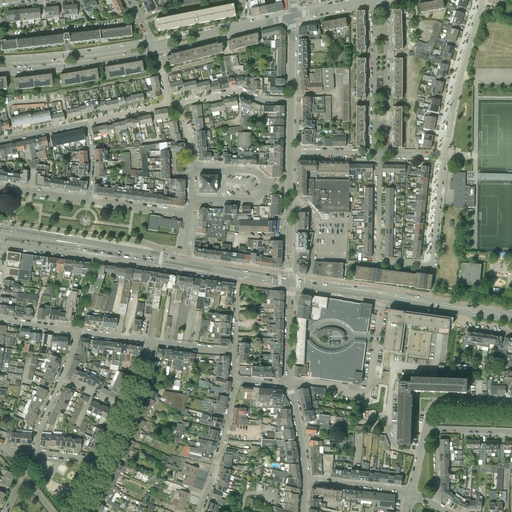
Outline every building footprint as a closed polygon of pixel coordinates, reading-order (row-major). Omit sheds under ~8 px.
[(92,0),(88,2),(93,11),(98,8),(100,12),(104,10),(101,4),(97,6),(93,0),(92,0)] [(113,9),(121,5),(118,0),(110,4),(113,9)] [(260,16),(267,14),(265,6),(264,0),(256,0),(258,5),(260,16)] [(273,4),(275,13),(283,11),(283,10),(284,9),(284,0),(275,0),(276,4),(273,4)] [(431,2),(432,11),(444,9),(444,6),(444,4),(443,0),(431,2)] [(467,2),(460,0),(458,6),(465,9),(467,2)] [(252,18),(260,16),(258,5),(255,6),(254,1),(251,2),(250,1),(249,15),(251,16),(252,18)] [(87,13),(93,11),(88,2),(83,5),(86,12),(87,12),(87,13)] [(157,11),(162,9),(160,6),(158,8),(155,2),(152,4),(145,7),(148,13),(156,9),(157,11)] [(420,13),(432,11),(431,2),(419,5),(420,9),(419,9),(420,11),(420,13)] [(267,14),(275,13),(273,4),(265,6),(267,14)] [(117,14),(124,11),(121,5),(113,9),(107,12),(108,14),(111,13),(115,11),(117,14)] [(235,17),(234,14),(233,5),(217,8),(220,20),(235,17)] [(204,23),(220,20),(217,8),(202,11),(204,23)] [(403,40),(402,30),(402,20),(402,10),(398,10),(396,10),(393,10),(393,15),(394,15),(394,20),(394,26),(393,26),(393,30),(394,34),(395,34),(395,40),(395,46),(394,46),(394,50),(398,50),(399,50),(403,50),(403,40)] [(189,26),(204,23),(202,11),(186,14),(189,26)] [(357,21),(357,31),(357,41),(357,51),(359,51),(359,53),(361,53),(361,51),(363,51),(366,51),(366,47),(365,47),(365,41),(365,35),(366,35),(366,31),(366,27),(365,27),(364,21),(364,16),(365,16),(365,11),(362,11),(360,11),(356,11),(357,21)] [(453,17),(462,20),(464,14),(456,11),(455,11),(453,17)] [(3,18),(1,18),(1,22),(7,22),(14,22),(13,12),(6,12),(7,13),(4,13),(3,18)] [(173,29),(189,26),(186,14),(171,17),(173,29)] [(158,32),(173,29),(171,17),(155,20),(158,32)] [(462,20),(453,17),(451,23),(452,23),(452,24),(460,26),(462,20)] [(334,21),(335,29),(348,27),(347,25),(347,23),(346,19),(334,21)] [(324,32),(335,29),(334,21),(322,23),(323,27),(323,29),(324,32)] [(305,36),(312,36),(319,35),(319,36),(321,36),(319,24),(316,25),(311,26),(304,27),(299,27),(299,36),(305,36)] [(446,34),(457,37),(459,31),(451,28),(450,28),(451,26),(448,25),(446,24),(445,29),(447,29),(446,34)] [(6,41),(5,40),(0,40),(0,41),(0,44),(1,51),(64,44),(64,43),(68,43),(132,36),(131,29),(131,26),(126,27),(126,28),(100,31),(100,30),(98,31),(68,34),(63,35),(17,40),(15,40),(6,41)] [(264,40),(285,41),(285,31),(280,27),(262,31),(264,40)] [(285,49),(285,41),(264,40),(262,31),(261,32),(264,45),(264,48),(277,49),(285,49)] [(232,50),(250,46),(259,44),(258,39),(257,33),(230,40),(231,40),(228,41),(229,46),(230,46),(232,50)] [(447,40),(447,41),(455,43),(457,37),(446,34),(445,40),(437,37),(437,38),(436,40),(440,42),(445,43),(446,40),(447,40)] [(307,50),(307,40),(299,40),(299,50),(299,69),(300,76),(307,74),(307,68),(308,68),(308,62),(308,56),(307,50)] [(204,57),(213,55),(223,53),(222,49),(223,48),(223,47),(222,47),(221,43),(221,44),(217,45),(216,42),(216,44),(202,47),(204,57)] [(441,51),(452,54),(453,48),(446,46),(445,45),(445,43),(440,42),(439,44),(443,45),(441,51)] [(425,44),(423,49),(431,52),(434,45),(428,43),(425,44)] [(430,56),(431,52),(423,49),(420,48),(417,47),(416,46),(416,53),(415,57),(428,62),(429,57),(430,56)] [(187,62),(204,57),(202,47),(184,51),(187,62)] [(285,49),(277,49),(276,72),(272,71),(270,76),(284,77),(284,67),(285,61),(285,49)] [(169,66),(187,62),(184,51),(171,55),(171,54),(170,54),(171,56),(166,57),(167,61),(166,61),(166,62),(168,62),(169,66)] [(435,56),(434,57),(434,59),(435,59),(440,60),(441,58),(442,58),(442,59),(450,61),(452,54),(441,51),(440,57),(435,56)] [(242,77),(247,77),(247,71),(243,70),(243,66),(239,66),(237,55),(229,56),(235,86),(242,85),(242,77)] [(229,87),(235,86),(229,56),(223,57),(223,58),(222,58),(222,59),(223,59),(224,63),(229,87)] [(365,94),(365,89),(365,83),(366,83),(366,79),(366,75),(365,75),(365,69),(365,63),(366,63),(366,59),(363,59),(361,59),(357,59),(357,69),(357,79),(357,89),(357,99),(361,99),(362,99),(366,99),(366,95),(365,94)] [(395,83),(395,89),(395,94),(394,94),(394,99),(397,99),(399,99),(402,99),(403,89),(403,79),(403,69),(403,59),(399,59),(397,59),(394,59),(394,63),(395,63),(395,69),(395,75),(394,75),(394,79),(394,83),(395,83)] [(437,69),(438,69),(447,71),(449,65),(441,63),(441,64),(440,63),(440,60),(435,59),(434,62),(439,63),(437,69)] [(125,76),(135,74),(144,73),(142,61),(123,64),(125,76)] [(219,89),(229,87),(224,63),(219,64),(222,77),(217,78),(217,79),(219,89)] [(106,79),(125,76),(123,64),(105,67),(106,79)] [(323,90),(334,89),(333,74),(333,68),(321,69),(309,70),(309,74),(307,74),(300,76),(301,80),(303,91),(312,91),(323,91),(323,90)] [(80,83),(90,82),(99,80),(97,69),(78,72),(80,83)] [(438,78),(438,76),(445,78),(447,71),(438,69),(437,75),(431,74),(430,77),(431,77),(437,78),(438,78)] [(62,86),(80,83),(78,72),(60,75),(62,86)] [(34,88),(53,86),(51,74),(33,76),(34,88)] [(15,90),(34,88),(33,76),(14,79),(15,90)] [(212,76),(210,76),(209,76),(211,83),(210,83),(212,91),(219,89),(217,79),(213,80),(212,76)] [(151,85),(159,83),(157,77),(149,78),(151,85)] [(242,86),(244,86),(245,87),(246,87),(247,86),(248,86),(248,81),(251,81),(251,87),(254,87),(254,78),(247,77),(242,77),(242,85),(242,86)] [(437,78),(431,77),(430,80),(432,80),(431,86),(443,89),(444,83),(436,81),(437,78)] [(262,87),(262,86),(262,78),(254,78),(254,87),(254,90),(262,90),(262,87)] [(269,87),(283,88),(283,85),(284,85),(284,80),(276,79),(276,78),(267,78),(267,86),(262,86),(262,87),(266,87),(269,87)] [(177,92),(184,90),(183,84),(182,81),(175,82),(177,92)] [(190,90),(197,89),(196,84),(195,81),(189,82),(190,90)] [(202,82),(204,90),(210,89),(209,81),(202,82)] [(171,93),(177,92),(175,82),(169,84),(171,93)] [(426,91),(425,94),(431,96),(431,93),(441,95),(443,89),(431,86),(430,90),(427,89),(427,91),(426,91)] [(151,98),(157,97),(160,96),(159,90),(160,90),(160,89),(152,91),(149,92),(151,98)] [(144,101),(144,100),(143,96),(143,93),(136,95),(138,103),(144,101)] [(132,104),(138,103),(136,95),(129,96),(130,97),(131,105),(132,105),(132,104)] [(125,106),(124,98),(124,97),(117,98),(117,100),(119,108),(119,106),(125,105),(125,107),(125,106)] [(231,107),(238,106),(236,97),(229,99),(231,107)] [(241,110),(241,118),(245,118),(252,102),(238,97),(241,110)] [(303,106),(322,105),(322,97),(312,97),(303,98),(303,106)] [(430,104),(439,106),(440,100),(429,97),(428,101),(431,102),(430,104)] [(112,109),(119,108),(117,100),(110,101),(112,109)] [(225,110),(225,108),(223,100),(223,102),(217,104),(219,112),(225,110)] [(106,110),(105,102),(105,101),(98,103),(99,109),(99,111),(106,110)] [(261,118),(262,112),(263,106),(252,102),(245,118),(241,118),(240,126),(243,126),(243,128),(246,128),(246,126),(247,126),(248,118),(261,118)] [(87,112),(93,111),(91,103),(85,104),(85,106),(87,112)] [(210,105),(211,108),(212,110),(212,113),(213,113),(219,112),(217,104),(210,105)] [(431,114),(431,111),(437,113),(439,106),(430,104),(428,104),(427,109),(423,108),(422,110),(422,112),(424,113),(431,114)] [(312,114),(325,114),(325,112),(324,109),(325,106),(325,105),(322,105),(303,106),(303,114),(312,114)] [(87,113),(87,112),(85,106),(79,107),(79,108),(81,115),(87,113)] [(357,127),(357,137),(356,147),(360,147),(362,147),(365,147),(365,142),(364,142),(364,137),(364,131),(366,131),(366,127),(366,123),(365,123),(365,117),(365,111),(366,111),(366,107),(362,107),(361,107),(357,107),(357,117),(357,127)] [(402,138),(402,127),(402,118),(402,107),(399,107),(397,107),(393,107),(393,112),(395,112),(394,118),(394,123),(393,123),(393,127),(393,131),(394,132),(394,137),(394,143),(393,143),(393,147),(396,147),(396,148),(398,148),(398,147),(402,147),(402,138)] [(81,116),(81,115),(79,108),(72,109),(74,117),(81,116)] [(68,119),(74,117),(72,109),(66,110),(68,119)] [(170,115),(168,115),(167,109),(160,110),(162,119),(169,118),(168,118),(172,118),(171,116),(170,115)] [(155,121),(162,119),(160,110),(154,111),(155,121)] [(52,124),(50,116),(49,111),(28,115),(28,114),(11,118),(13,130),(17,129),(22,128),(26,127),(30,126),(34,125),(34,127),(34,126),(39,125),(43,125),(43,124),(47,124),(51,123),(51,124),(52,124)] [(57,114),(58,122),(65,121),(63,113),(57,114)] [(145,124),(152,123),(150,115),(144,116),(145,124)] [(423,122),(435,124),(436,118),(427,116),(427,117),(425,116),(423,122)] [(0,117),(0,119),(2,130),(9,129),(7,120),(3,121),(2,117),(0,117)] [(416,127),(416,130),(422,131),(423,128),(425,129),(434,131),(435,124),(423,122),(423,126),(419,125),(418,127),(416,127)] [(114,133),(114,132),(112,124),(112,125),(106,127),(106,125),(105,125),(107,133),(107,135),(114,133)] [(101,135),(107,133),(105,125),(99,127),(101,136),(101,135)] [(93,138),(101,136),(99,127),(91,129),(93,138)] [(303,138),(314,138),(315,138),(315,133),(317,133),(321,133),(321,129),(317,129),(315,129),(315,130),(310,130),(310,131),(303,130),(303,138)] [(196,141),(211,140),(210,136),(210,130),(205,131),(203,131),(196,132),(196,137),(196,141)] [(340,146),(346,147),(346,144),(349,144),(349,138),(347,138),(347,137),(346,137),(346,135),(343,135),(343,131),(340,131),(340,146)] [(243,165),(249,165),(251,165),(252,153),(256,153),(256,146),(250,146),(250,144),(250,139),(251,133),(243,133),(238,133),(237,134),(237,137),(237,138),(237,147),(237,148),(237,165),(243,165)] [(40,138),(42,150),(48,149),(48,145),(46,137),(40,138)] [(39,159),(44,158),(43,156),(42,150),(40,138),(33,140),(34,147),(38,146),(39,149),(40,149),(40,152),(36,153),(37,160),(39,159)] [(417,139),(415,139),(415,148),(418,148),(419,143),(423,144),(423,147),(431,148),(432,142),(424,141),(421,140),(417,139)] [(37,160),(36,153),(34,147),(33,140),(28,141),(23,142),(25,152),(27,162),(32,161),(37,160)] [(176,141),(176,151),(183,151),(184,150),(184,140),(180,141),(176,141)] [(172,142),(158,144),(158,152),(168,151),(176,151),(176,141),(172,142)] [(21,152),(25,152),(23,142),(16,143),(17,153),(21,152)] [(149,152),(156,152),(155,144),(149,145),(141,146),(141,154),(142,171),(137,170),(137,176),(148,178),(148,174),(148,172),(148,167),(147,166),(147,152),(149,152)] [(7,154),(11,154),(10,145),(3,146),(5,158),(8,157),(7,154)] [(224,165),(230,165),(231,155),(230,155),(227,155),(227,149),(227,147),(224,147),(224,149),(222,149),(222,155),(222,159),(224,159),(224,165)] [(95,163),(108,162),(107,158),(107,155),(107,149),(104,149),(96,150),(94,150),(95,156),(95,160),(95,163)] [(36,168),(36,165),(39,165),(39,159),(37,160),(32,161),(27,162),(27,164),(28,164),(28,168),(36,168)] [(107,167),(108,165),(115,164),(115,161),(108,162),(95,163),(95,166),(95,170),(103,170),(103,167),(107,167)] [(315,180),(315,172),(315,161),(297,161),(297,192),(301,196),(307,196),(307,179),(315,180)] [(317,162),(315,161),(315,172),(350,172),(350,165),(350,162),(317,162)] [(12,183),(19,184),(20,174),(17,174),(18,164),(15,163),(13,174),(12,183)] [(36,186),(42,187),(45,166),(45,165),(39,165),(36,165),(36,168),(35,185),(36,186)] [(259,168),(267,175),(268,177),(280,178),(282,175),(282,165),(270,165),(268,165),(262,165),(259,165),(259,168)] [(42,187),(49,188),(51,174),(48,174),(49,166),(45,166),(42,187)] [(5,182),(12,183),(13,174),(11,173),(11,170),(7,169),(6,173),(5,182)] [(28,170),(26,169),(23,169),(23,171),(21,170),(20,174),(19,184),(23,185),(26,185),(27,183),(28,170)] [(95,177),(99,177),(101,177),(111,178),(111,175),(106,175),(103,175),(103,170),(95,170),(95,177)] [(160,172),(152,172),(153,174),(153,175),(157,175),(157,177),(158,177),(158,178),(160,178),(160,180),(165,180),(169,179),(169,172),(160,172)] [(453,207),(465,207),(465,173),(454,173),(453,181),(451,181),(451,190),(455,190),(455,203),(453,203),(453,207)] [(56,189),(63,190),(65,181),(60,180),(61,175),(58,174),(57,180),(56,189)] [(63,190),(71,191),(73,176),(69,175),(69,177),(69,182),(65,181),(63,190)] [(216,194),(216,186),(216,176),(199,176),(198,194),(216,194)] [(349,213),(349,210),(349,193),(350,188),(350,180),(315,180),(307,179),(307,196),(307,198),(320,212),(349,213)] [(134,200),(141,201),(143,186),(143,184),(140,184),(139,192),(135,192),(134,200)] [(169,205),(170,194),(170,193),(169,193),(167,193),(167,189),(167,187),(171,188),(171,185),(164,184),(163,197),(162,204),(169,205)] [(155,203),(162,204),(163,197),(162,196),(162,195),(159,195),(159,192),(156,191),(156,192),(155,203)] [(175,195),(174,206),(182,207),(184,206),(184,196),(175,195)] [(274,204),(281,204),(281,197),(280,195),(271,195),(271,203),(274,203),(274,204)] [(223,220),(230,221),(230,220),(230,215),(231,205),(224,205),(223,209),(223,214),(223,219),(223,220)] [(235,226),(236,220),(237,214),(236,214),(237,206),(231,205),(230,215),(233,215),(233,221),(230,220),(230,221),(229,225),(230,225),(235,226)] [(241,214),(250,215),(250,206),(241,206),(241,214)] [(281,216),(281,211),(270,210),(270,207),(260,207),(260,215),(280,216),(281,216)] [(198,216),(210,218),(211,209),(200,209),(199,209),(198,216)] [(223,219),(223,214),(223,209),(211,209),(210,218),(223,219)] [(299,224),(309,224),(309,213),(299,213),(299,224)] [(175,228),(180,229),(181,222),(175,221),(176,219),(171,218),(172,219),(172,220),(159,218),(160,216),(150,215),(148,230),(158,231),(159,225),(171,227),(169,233),(168,233),(175,234),(175,233),(175,228)] [(197,224),(222,226),(223,225),(223,220),(223,219),(210,218),(198,216),(198,221),(197,224)] [(239,220),(236,220),(236,231),(239,231),(239,232),(274,233),(275,222),(268,221),(268,219),(261,219),(261,221),(249,221),(249,216),(239,216),(239,220)] [(222,240),(224,240),(226,232),(222,231),(222,226),(197,224),(196,236),(200,237),(206,238),(222,240)] [(309,253),(310,253),(314,233),(311,233),(311,230),(308,230),(301,230),(301,233),(296,233),(296,251),(299,251),(299,253),(305,253),(309,253)] [(195,257),(198,257),(203,258),(204,246),(203,246),(202,247),(200,247),(201,241),(195,240),(193,250),(193,255),(194,257),(195,257)] [(224,240),(222,240),(220,252),(219,260),(225,261),(231,262),(232,253),(231,253),(230,253),(231,245),(228,245),(224,244),(224,240)] [(258,240),(253,240),(251,248),(251,253),(249,265),(254,266),(258,240)] [(254,266),(260,266),(263,247),(261,246),(261,240),(258,240),(254,266)] [(268,249),(281,250),(282,241),(269,241),(268,248),(268,249)] [(244,264),(245,252),(246,247),(246,246),(239,246),(238,250),(237,263),(244,264)] [(272,255),(267,254),(268,249),(268,248),(263,247),(260,266),(265,267),(271,268),(272,258),(272,255)] [(272,258),(281,259),(281,250),(268,249),(267,254),(272,255),(272,258)] [(13,282),(17,282),(21,254),(7,252),(4,280),(13,281),(13,282)] [(309,262),(309,260),(310,253),(309,253),(305,253),(304,261),(299,260),(299,265),(308,266),(309,262)] [(17,282),(19,282),(19,281),(29,283),(30,276),(34,277),(34,273),(31,272),(32,266),(41,267),(43,257),(21,254),(17,282)] [(49,278),(50,271),(52,258),(43,257),(41,267),(40,277),(49,278)] [(281,267),(281,264),(281,259),(272,258),(271,268),(278,269),(281,267)] [(59,270),(64,270),(66,260),(58,259),(56,271),(56,272),(59,272),(59,270)] [(70,274),(70,273),(72,261),(66,260),(64,270),(64,272),(63,279),(69,280),(73,280),(74,275),(70,274)] [(80,276),(81,271),(83,263),(72,261),(70,273),(79,275),(79,276),(80,276)] [(320,276),(337,279),(340,263),(315,262),(314,268),(313,274),(316,274),(316,275),(317,275),(320,276)] [(81,271),(87,271),(89,264),(83,263),(81,271)] [(460,284),(480,286),(482,265),(462,263),(460,284)] [(306,275),(307,269),(308,266),(299,265),(298,272),(300,274),(306,275)] [(114,274),(113,278),(119,279),(119,284),(123,285),(126,269),(120,268),(115,267),(114,274)] [(355,279),(415,287),(415,288),(431,290),(433,275),(417,273),(416,276),(357,268),(355,279)] [(132,270),(126,269),(123,285),(120,304),(127,306),(128,299),(132,270)] [(142,271),(132,270),(130,281),(129,292),(139,294),(140,283),(142,271)] [(146,280),(149,281),(150,272),(142,271),(140,283),(146,284),(146,280)] [(151,308),(156,273),(150,272),(149,281),(146,299),(146,304),(145,314),(150,315),(151,308)] [(158,309),(160,295),(163,274),(156,273),(151,308),(158,309)] [(165,296),(166,290),(169,275),(163,274),(160,295),(165,296)] [(169,289),(172,289),(173,285),(174,285),(175,276),(169,275),(166,290),(169,290),(169,289)] [(182,296),(185,277),(179,277),(176,292),(174,301),(181,302),(181,297),(182,296)] [(190,297),(190,296),(192,278),(185,277),(182,296),(190,297)] [(200,279),(192,278),(190,296),(190,297),(189,301),(191,302),(191,304),(193,304),(194,302),(197,302),(198,292),(200,279)] [(202,312),(204,300),(207,280),(200,279),(198,292),(197,302),(195,315),(198,316),(199,312),(202,312)] [(93,292),(99,293),(102,282),(96,281),(93,292)] [(218,307),(220,296),(221,282),(217,282),(214,299),(213,306),(218,307)] [(223,296),(226,297),(228,283),(221,282),(220,296),(223,297),(223,296)] [(225,305),(231,306),(232,300),(233,290),(234,284),(228,283),(226,297),(225,305)] [(41,296),(51,297),(52,285),(48,285),(48,287),(47,287),(41,296)] [(77,290),(72,289),(67,297),(67,299),(66,309),(66,311),(64,322),(71,323),(81,291),(77,290)] [(275,301),(283,301),(284,294),(282,292),(269,290),(269,297),(276,298),(275,301)] [(99,293),(93,292),(89,307),(91,308),(105,312),(105,311),(106,308),(106,305),(107,303),(108,300),(108,297),(109,295),(99,293)] [(333,319),(336,320),(338,320),(339,321),(342,322),(345,323),(347,325),(350,327),(352,329),(353,331),(354,332),(356,332),(357,332),(360,333),(367,333),(368,333),(369,319),(372,306),(370,305),(364,304),(353,303),(354,303),(342,301),(336,300),(329,299),(328,309),(327,309),(328,298),(312,296),(302,295),(300,296),(298,307),(297,319),(296,330),(297,330),(302,330),(308,331),(310,329),(312,327),(313,326),(314,325),(318,323),(320,321),(323,320),(326,320),(330,319),(333,319)] [(0,309),(13,312),(14,306),(8,305),(9,298),(0,296),(0,300),(6,301),(5,306),(0,305),(0,309)] [(140,303),(137,302),(132,331),(139,332),(144,304),(144,300),(138,299),(138,301),(141,301),(140,303)] [(57,321),(59,311),(56,310),(57,308),(54,308),(55,302),(51,301),(49,320),(57,321)] [(267,314),(283,314),(283,306),(267,304),(263,303),(263,309),(253,308),(253,310),(258,311),(258,312),(267,312),(267,314)] [(127,306),(120,304),(118,314),(125,315),(127,306)] [(37,318),(45,319),(45,313),(48,313),(49,306),(44,305),(44,309),(38,308),(37,318)] [(16,306),(14,306),(13,312),(0,309),(0,314),(14,317),(14,310),(15,310),(16,306)] [(15,317),(23,318),(25,308),(16,306),(15,310),(15,317)] [(23,318),(32,319),(33,310),(32,310),(32,309),(25,308),(23,318)] [(64,322),(66,311),(59,310),(59,311),(57,321),(64,322)] [(404,324),(450,330),(450,325),(453,325),(454,318),(389,310),(383,350),(400,353),(404,324)] [(218,322),(219,322),(230,324),(231,316),(208,313),(207,319),(217,321),(216,321),(219,321),(218,322)] [(103,317),(101,327),(115,328),(117,319),(103,317)] [(268,329),(282,329),(282,325),(282,320),(268,320),(268,324),(268,329)] [(13,334),(6,333),(7,326),(0,325),(0,335),(12,337),(13,334)] [(214,333),(229,335),(229,329),(214,327),(210,326),(210,333),(214,333)] [(25,335),(29,335),(30,330),(20,329),(19,338),(24,339),(25,335)] [(468,342),(471,342),(472,333),(466,332),(466,336),(464,336),(463,344),(465,345),(466,342),(467,342),(468,342)] [(29,344),(27,351),(32,352),(33,350),(32,350),(33,345),(34,344),(39,344),(39,342),(40,342),(41,334),(31,333),(30,340),(29,344)] [(219,340),(219,345),(219,346),(227,346),(229,345),(230,335),(229,335),(214,333),(214,339),(219,340)] [(472,344),(477,344),(478,334),(472,333),(471,342),(470,345),(472,345),(472,344)] [(0,345),(9,346),(13,347),(14,337),(12,337),(0,335),(0,345)] [(42,345),(51,346),(52,337),(52,336),(43,335),(42,345)] [(499,350),(502,350),(503,341),(501,341),(502,337),(496,336),(495,345),(494,349),(495,349),(495,352),(499,352),(499,350)] [(511,361),(511,355),(507,355),(507,351),(511,351),(511,338),(505,338),(503,355),(500,373),(509,370),(510,366),(511,361)] [(88,348),(92,348),(93,340),(81,339),(79,340),(78,343),(88,344),(88,348)] [(239,348),(254,349),(254,346),(251,345),(251,343),(249,343),(249,340),(242,339),(242,343),(240,343),(239,348)] [(345,350),(343,351),(341,352),(338,353),(336,353),(333,353),(332,353),(330,353),(328,353),(326,353),(324,352),(323,352),(321,351),(319,350),(317,349),(313,347),(309,343),(308,341),(296,340),(295,352),(295,364),(294,377),(301,378),(303,377),(312,377),(320,378),(320,379),(321,379),(334,381),(342,382),(349,383),(354,384),(360,384),(364,357),(366,343),(355,342),(355,343),(353,344),(353,345),(352,345),(350,347),(348,348),(346,349),(345,350)] [(106,354),(111,355),(113,343),(105,342),(104,349),(103,349),(103,352),(102,357),(105,358),(106,354)] [(86,351),(87,351),(87,347),(88,348),(88,344),(78,343),(77,346),(84,347),(84,349),(86,350),(86,351)] [(113,370),(117,371),(118,363),(121,344),(113,343),(111,355),(109,369),(111,370),(113,370)] [(121,344),(118,363),(123,363),(124,360),(125,360),(127,345),(121,344)] [(129,354),(132,355),(133,346),(127,345),(125,360),(125,361),(128,362),(129,354)] [(85,360),(86,355),(87,351),(86,351),(86,350),(84,349),(84,347),(77,346),(74,354),(81,354),(80,357),(74,355),(73,359),(74,359),(79,361),(84,362),(85,360)] [(132,375),(141,348),(140,347),(133,346),(132,355),(129,374),(132,375)] [(162,363),(162,359),(163,350),(157,349),(156,350),(156,353),(155,353),(154,362),(162,363)] [(170,367),(170,363),(172,351),(163,350),(162,359),(167,359),(165,375),(168,376),(169,367),(170,367)] [(0,364),(4,365),(5,363),(8,364),(10,354),(0,352),(0,364)] [(281,363),(282,355),(269,355),(260,354),(260,357),(260,360),(269,360),(268,362),(281,363)] [(49,360),(50,361),(59,364),(60,362),(60,361),(59,361),(60,359),(53,356),(51,355),(49,360)] [(217,365),(228,366),(229,358),(228,357),(219,356),(218,361),(216,360),(216,364),(217,365)] [(45,364),(48,365),(58,370),(59,367),(59,366),(58,366),(59,364),(50,361),(49,363),(46,362),(45,364)] [(46,370),(55,374),(56,372),(57,372),(58,370),(48,365),(46,370)] [(220,377),(227,378),(228,366),(217,365),(215,376),(220,377)] [(260,378),(274,378),(275,367),(261,367),(251,367),(251,377),(260,378)] [(44,374),(54,379),(55,376),(54,375),(55,374),(46,370),(44,374)] [(73,380),(76,381),(80,371),(75,370),(75,371),(74,373),(73,375),(71,378),(73,379),(73,380)] [(79,382),(81,382),(85,373),(80,371),(76,381),(79,383),(79,382)] [(390,371),(382,371),(381,378),(380,384),(388,385),(390,371)] [(117,377),(127,381),(128,378),(127,378),(128,376),(119,372),(117,377)] [(0,384),(8,386),(9,381),(6,381),(7,375),(0,373),(0,384)] [(84,383),(86,384),(90,375),(85,373),(81,382),(84,384),(84,383)] [(42,379),(51,383),(52,381),(53,381),(54,379),(44,374),(42,379)] [(87,385),(90,387),(94,378),(95,377),(90,375),(86,384),(88,384),(87,385)] [(115,381),(124,385),(125,384),(126,384),(127,381),(117,377),(115,381)] [(213,391),(227,394),(228,394),(231,382),(226,381),(227,378),(220,377),(219,379),(216,378),(215,383),(221,384),(220,388),(211,386),(210,390),(213,391)] [(411,439),(412,409),(413,395),(411,395),(411,391),(413,391),(467,393),(468,379),(413,377),(413,382),(399,381),(397,445),(411,445),(411,439)] [(41,378),(39,383),(48,387),(49,386),(50,385),(51,383),(42,379),(41,378)] [(92,388),(95,390),(99,380),(94,378),(90,387),(92,387),(92,388)] [(506,385),(508,385),(508,378),(506,378),(505,378),(504,384),(498,384),(498,395),(505,395),(506,386),(506,385)] [(199,386),(209,388),(210,382),(200,379),(199,386)] [(98,390),(100,391),(104,382),(99,380),(95,390),(98,391),(98,390)] [(491,395),(498,395),(498,384),(498,386),(495,386),(495,385),(492,385),(492,380),(488,380),(488,388),(491,388),(491,395)] [(113,386),(123,390),(124,387),(123,387),(124,385),(115,381),(113,386)] [(122,393),(123,390),(113,386),(110,385),(108,389),(108,390),(111,391),(114,392),(116,393),(120,395),(121,393),(122,393)] [(36,391),(46,396),(47,394),(47,393),(47,392),(48,391),(38,387),(36,391)] [(62,392),(71,396),(72,397),(75,391),(66,387),(65,389),(64,389),(62,392)] [(243,404),(250,405),(251,388),(242,387),(240,388),(240,392),(245,392),(244,399),(244,401),(243,401),(243,404)] [(315,394),(325,395),(325,388),(310,387),(310,388),(308,389),(308,388),(304,389),(304,388),(298,389),(300,397),(314,394),(315,394)] [(272,408),(272,399),(269,399),(269,389),(258,389),(255,388),(251,388),(250,405),(249,406),(255,407),(255,408),(272,408)] [(269,399),(272,399),(272,408),(273,408),(280,409),(289,410),(289,409),(288,409),(288,404),(285,404),(285,400),(283,400),(283,395),(281,395),(281,390),(278,390),(273,390),(269,389),(269,399)] [(147,396),(154,399),(159,401),(160,399),(159,398),(158,397),(158,398),(157,397),(156,396),(157,393),(150,390),(147,396)] [(38,398),(42,400),(43,400),(44,399),(45,399),(45,398),(46,396),(36,391),(34,396),(39,398),(38,398)] [(181,414),(182,414),(187,395),(182,394),(164,391),(162,395),(168,397),(166,400),(165,404),(181,412),(181,414)] [(216,401),(209,399),(208,402),(225,406),(226,400),(227,397),(227,394),(213,391),(213,394),(217,395),(217,398),(216,401)] [(42,401),(42,400),(38,398),(39,398),(34,396),(31,394),(29,399),(31,400),(41,405),(42,403),(42,402),(42,401)] [(302,403),(317,401),(317,400),(315,400),(314,394),(300,397),(301,400),(302,403)] [(58,401),(67,405),(70,400),(60,396),(58,399),(59,400),(58,401)] [(29,405),(38,409),(39,408),(40,408),(40,407),(41,405),(31,400),(29,405)] [(55,405),(65,410),(67,405),(58,401),(58,403),(57,402),(55,405)] [(87,410),(92,413),(96,402),(93,401),(93,402),(91,401),(87,410)] [(223,415),(224,408),(225,406),(208,402),(202,401),(202,405),(211,407),(211,406),(214,407),(213,412),(223,415)] [(304,410),(315,408),(318,407),(317,401),(302,403),(303,410),(304,410)] [(92,413),(96,415),(100,405),(99,405),(99,404),(96,402),(92,413)] [(33,412),(37,414),(38,412),(38,411),(38,409),(29,405),(27,410),(28,411),(32,412),(33,412)] [(54,411),(63,415),(65,410),(55,405),(54,409),(55,409),(54,411)] [(96,415),(101,417),(105,406),(102,405),(102,406),(100,405),(96,415)] [(101,417),(105,419),(109,409),(108,409),(108,408),(105,406),(101,417)] [(247,416),(248,416),(249,409),(246,409),(246,408),(239,408),(239,414),(239,415),(244,415),(244,416),(247,416)] [(109,409),(105,419),(110,422),(114,413),(112,412),(113,411),(109,409)] [(26,415),(36,419),(37,417),(37,416),(37,414),(33,412),(32,412),(28,411),(26,415)] [(307,427),(326,429),(330,429),(331,425),(329,425),(330,416),(329,416),(319,414),(305,417),(307,427)] [(27,421),(29,422),(33,424),(34,422),(35,422),(36,419),(26,415),(24,420),(27,421)] [(202,419),(221,424),(222,419),(203,415),(202,419)] [(138,417),(130,435),(139,439),(140,437),(142,438),(143,435),(139,433),(142,426),(144,427),(147,421),(138,417)] [(282,426),(291,425),(290,419),(276,418),(270,418),(270,419),(271,423),(276,422),(276,424),(281,423),(282,426)] [(221,424),(202,419),(201,419),(200,421),(205,422),(204,424),(220,428),(221,424)] [(176,432),(183,433),(185,425),(178,424),(176,432)] [(105,432),(104,431),(101,430),(97,428),(96,427),(94,432),(104,437),(105,434),(104,433),(105,432)] [(307,437),(314,437),(314,436),(317,436),(321,436),(321,432),(323,432),(326,432),(326,429),(307,427),(306,433),(307,433),(307,437)] [(275,440),(283,440),(294,439),(292,429),(283,431),(275,432),(275,440)] [(201,438),(216,441),(219,432),(212,430),(210,435),(202,433),(201,438)] [(102,440),(104,437),(94,432),(92,437),(101,441),(101,439),(102,440)] [(89,442),(99,446),(101,443),(100,443),(101,441),(92,437),(89,436),(87,440),(90,441),(89,442)] [(126,438),(121,456),(128,458),(130,451),(135,452),(136,449),(133,448),(134,445),(139,446),(140,442),(126,438)] [(215,447),(216,443),(207,440),(207,441),(197,439),(197,442),(198,443),(215,447)] [(283,440),(275,440),(266,440),(261,439),(261,447),(279,448),(280,448),(284,448),(283,442),(283,440)] [(291,452),(296,451),(295,441),(283,442),(284,448),(284,450),(291,449),(291,452)] [(339,448),(353,449),(354,441),(348,441),(348,442),(341,441),(341,443),(339,443),(330,442),(330,447),(339,448)] [(479,460),(482,461),(483,444),(480,444),(480,441),(474,441),(473,449),(473,452),(479,452),(479,460)] [(483,444),(482,461),(482,466),(485,466),(486,458),(486,453),(492,454),(492,450),(492,441),(486,441),(486,444),(483,444)] [(498,458),(501,458),(501,444),(499,444),(499,441),(492,441),(492,450),(497,450),(497,451),(498,451),(498,458)] [(88,452),(89,450),(94,453),(95,450),(96,450),(97,449),(98,449),(99,446),(89,442),(87,446),(86,446),(84,450),(88,452)] [(505,450),(510,450),(511,442),(504,442),(504,445),(501,444),(501,458),(504,458),(504,451),(505,452),(505,450)] [(196,449),(212,453),(212,451),(214,452),(215,447),(198,443),(196,449)] [(188,457),(209,463),(212,453),(196,449),(186,446),(185,448),(183,455),(185,456),(185,457),(188,457)] [(320,454),(320,447),(309,446),(310,448),(311,452),(311,454),(320,454)] [(279,457),(297,458),(296,451),(291,452),(291,449),(284,450),(284,448),(280,448),(280,450),(279,451),(279,452),(279,455),(279,457)] [(226,449),(225,455),(245,458),(247,458),(248,455),(242,454),(237,454),(237,451),(235,451),(226,449)] [(332,472),(333,464),(333,462),(334,455),(322,454),(320,454),(311,454),(311,460),(311,467),(314,467),(314,476),(322,476),(322,471),(332,472)] [(166,455),(163,466),(178,469),(181,459),(177,458),(176,461),(170,460),(171,457),(166,455)] [(223,461),(231,463),(232,459),(245,461),(245,458),(225,455),(223,461)] [(374,482),(375,473),(377,459),(373,459),(373,469),(370,468),(370,472),(368,472),(367,481),(374,482)] [(222,466),(238,470),(243,471),(244,468),(244,466),(237,465),(237,467),(235,467),(231,465),(231,463),(223,461),(222,466)] [(183,483),(192,486),(199,467),(189,463),(189,464),(185,462),(181,472),(186,474),(183,483)] [(359,480),(367,481),(368,472),(369,463),(366,463),(367,462),(362,462),(362,468),(365,468),(365,472),(360,471),(359,480)] [(124,467),(123,467),(116,464),(113,470),(120,473),(124,474),(126,469),(131,471),(132,469),(125,465),(124,467)] [(284,472),(299,475),(298,465),(292,464),(288,464),(288,465),(285,464),(284,468),(284,472)] [(3,477),(11,481),(14,475),(9,472),(10,470),(4,467),(3,469),(6,471),(3,477)] [(346,479),(350,479),(352,468),(347,467),(347,470),(345,470),(343,470),(342,479),(346,479)] [(402,485),(403,476),(399,476),(400,467),(396,467),(396,470),(396,474),(396,475),(395,484),(402,485)] [(295,480),(300,479),(299,475),(284,472),(280,471),(272,469),(271,474),(280,476),(292,478),(295,478),(295,480)] [(333,478),(342,479),(343,470),(334,469),(333,478)] [(389,475),(389,470),(382,469),(380,483),(388,483),(389,475)] [(111,475),(118,478),(120,473),(113,470),(111,475)] [(108,480),(115,483),(116,480),(118,478),(111,475),(108,480)] [(0,482),(0,485),(2,486),(3,484),(8,487),(11,481),(3,477),(0,483),(0,482)] [(285,488),(300,490),(300,488),(300,482),(300,479),(295,480),(295,478),(292,478),(292,481),(289,481),(274,477),(273,481),(286,484),(285,486),(285,488)] [(106,486),(113,489),(115,483),(108,480),(106,486)] [(452,501),(458,505),(464,494),(460,492),(462,489),(463,485),(461,484),(457,493),(452,501)] [(442,493),(446,497),(454,485),(451,485),(441,485),(441,492),(442,493)] [(452,501),(457,493),(454,492),(454,489),(454,485),(446,497),(452,501)] [(103,491),(114,496),(116,490),(113,489),(106,486),(103,491)] [(323,497),(333,499),(335,489),(318,487),(317,495),(324,496),(323,497)] [(295,511),(296,511),(298,500),(300,490),(285,488),(283,488),(282,494),(281,501),(282,501),(281,508),(283,508),(283,509),(295,511)] [(174,507),(183,511),(190,492),(180,489),(179,493),(171,490),(169,496),(174,497),(172,504),(174,505),(174,507)] [(336,502),(340,502),(341,490),(335,489),(333,499),(336,499),(336,502)] [(106,503),(108,504),(108,503),(119,508),(120,505),(113,502),(111,502),(114,496),(103,491),(101,497),(107,500),(106,503)] [(211,496),(218,498),(216,504),(220,505),(220,504),(224,505),(226,500),(222,499),(221,500),(220,499),(221,497),(227,499),(227,497),(230,498),(231,495),(228,494),(226,494),(227,494),(222,493),(213,491),(211,496)] [(458,505),(470,509),(470,499),(467,498),(469,493),(465,492),(464,494),(458,505)] [(376,500),(395,502),(395,495),(376,493),(376,500)] [(321,507),(321,503),(322,500),(316,499),(316,497),(311,496),(310,506),(317,507),(318,507),(321,507)] [(386,508),(394,510),(395,502),(376,500),(375,502),(378,502),(378,507),(386,508)] [(95,509),(101,511),(107,511),(103,510),(105,507),(98,503),(95,509)] [(207,509),(214,511),(215,511),(214,511),(218,511),(217,511),(219,506),(209,503),(207,509)]
